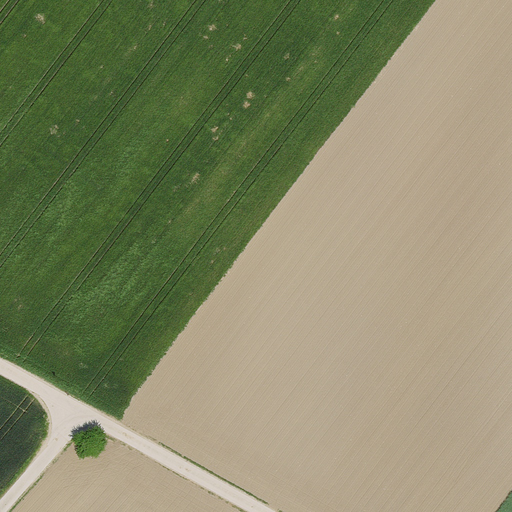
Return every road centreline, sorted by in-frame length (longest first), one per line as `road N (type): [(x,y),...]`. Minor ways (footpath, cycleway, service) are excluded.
road 1 (track): [(0,368),(257,511)]
road 2 (track): [(0,511),(83,416)]
